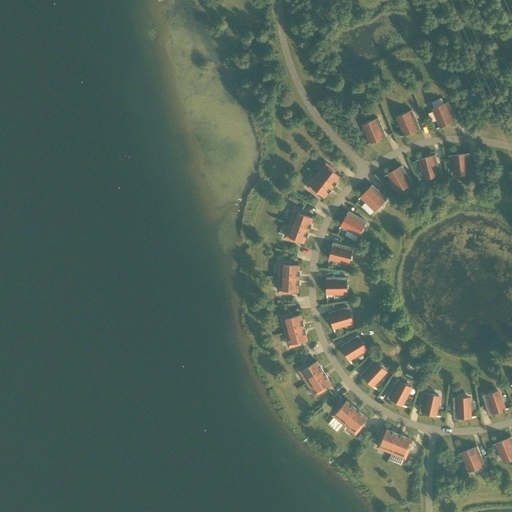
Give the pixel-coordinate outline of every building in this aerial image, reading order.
[(456,121),(448,102),(442,105),(440,103),(436,105),(436,107),(434,108),(441,126),(436,129),(456,121)] [(398,116),(405,134),(400,137),(420,129),(412,110),(406,113),(404,112),(400,113),(400,115),(398,116)] [(366,121),(366,123),(364,124),(371,142),(366,145),(386,137),(379,118),(372,121),(370,120),(366,121)] [(456,175),(458,175),(459,177),(464,176),(464,174),(472,174),(470,154),(448,156),(448,157),(454,156),(456,175)] [(425,179),(428,178),(429,180),(433,179),(434,177),(441,175),(436,155),(415,161),(420,160),(425,179)] [(319,177),(333,188),(341,177),(334,172),(336,170),(330,166),(329,168),(327,166),(319,177)] [(383,177),(389,174),(398,191),(400,190),(402,191),(406,189),(406,187),(412,183),(402,166),(383,177)] [(325,198),(333,188),(319,177),(311,187),(312,188),(311,190),(317,194),(318,193),(325,198)] [(358,201),(362,197),(376,211),(377,209),(379,209),(382,207),(382,205),(387,199),(372,185),(357,201),(358,201)] [(292,224),(309,231),(313,218),(306,215),(306,213),(299,211),(299,213),(297,212),(292,224)] [(339,231),(342,226),(359,235),(360,233),(362,233),(364,229),(363,228),(366,221),(349,211),(338,231),(339,231)] [(304,243),(309,231),(292,224),(288,237),(290,237),(289,239),(296,242),(297,240),(304,243)] [(353,256),(351,255),(353,248),(333,243),(328,264),(330,258),(349,263),(349,261),(351,260),(353,256)] [(281,278),(299,278),(300,265),(291,265),(292,263),(284,262),(284,265),(282,265),(281,278)] [(349,285),(347,284),(347,277),(326,278),(327,299),(327,293),(347,293),(347,291),(349,289),(349,285)] [(298,291),(299,278),(281,278),(281,291),(283,291),(283,293),(290,293),(290,291),(298,291)] [(353,322),(352,320),(353,318),(352,314),(350,314),(348,307),(329,313),(335,334),(336,334),(334,328),(353,322)] [(287,332),(304,328),(301,315),(293,317),(292,315),(285,317),(286,319),(284,319),(287,332)] [(308,340),(304,328),(287,332),(291,345),(293,344),(293,346),(300,344),(300,342),(308,340)] [(340,346),(349,360),(352,365),(353,364),(349,359),(366,349),(365,347),(366,345),(364,341),(362,342),(358,335),(340,346)] [(377,390),(373,385),(386,371),(384,369),(384,367),(381,365),(379,365),(374,360),(360,375),(377,390)] [(324,372),(317,361),(310,366),(309,364),(303,368),(304,370),(302,371),(309,382),(324,372)] [(324,388),(331,383),(324,372),(309,382),(316,393),(318,392),(319,393),(325,389),(324,388)] [(404,401),(411,387),(409,386),(409,384),(405,382),(403,383),(397,380),(387,398),(407,408),(407,407),(402,405),(404,401)] [(490,394),(483,396),(489,415),(510,408),(504,409),(498,391),(496,392),(494,390),(490,391),(490,394)] [(431,394),(424,393),(419,413),(441,417),(435,415),(439,396),(437,396),(436,394),(432,393),(431,394)] [(461,398),(453,398),(454,418),(476,417),(470,417),(469,398),(467,398),(465,396),(461,396),(461,398)] [(346,423),(357,409),(347,401),(341,407),(340,406),(335,411),(337,413),(335,414),(346,423)] [(367,417),(357,409),(346,423),(356,431),(357,429),(359,431),(363,425),(362,424),(367,417)] [(392,450),(399,434),(387,429),(384,437),(382,436),(379,443),(381,444),(380,446),(392,450)] [(408,447),(411,439),(399,434),(392,450),(404,455),(405,453),(407,454),(410,447),(408,447)] [(505,462),(507,461),(509,462),(511,460),(511,437),(492,446),(497,444),(505,462)] [(470,471),(473,470),(474,471),(478,470),(478,468),(485,465),(477,447),(457,455),(457,456),(463,453),(470,471)]
